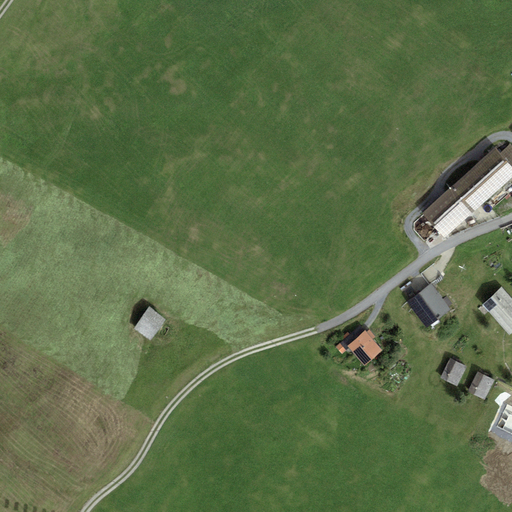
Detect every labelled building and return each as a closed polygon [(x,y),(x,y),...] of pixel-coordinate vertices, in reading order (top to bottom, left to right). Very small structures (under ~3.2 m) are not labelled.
[(500,153),(494,148),(422,214),(444,238),(511,176),(511,146),(510,144),(500,153)] [(450,310),(430,284),(406,302),(426,328),(450,310)] [(511,332),(511,299),(501,288),(481,305),(509,336),(511,332)] [(166,320),(150,308),(135,328),(151,340),(166,320)] [(382,350),(360,325),(339,343),(346,351),(349,348),(364,366),(382,350)] [(467,367),(450,358),(440,377),(457,386),(467,367)] [(495,380),(478,372),(468,392),(485,400),(495,380)]
